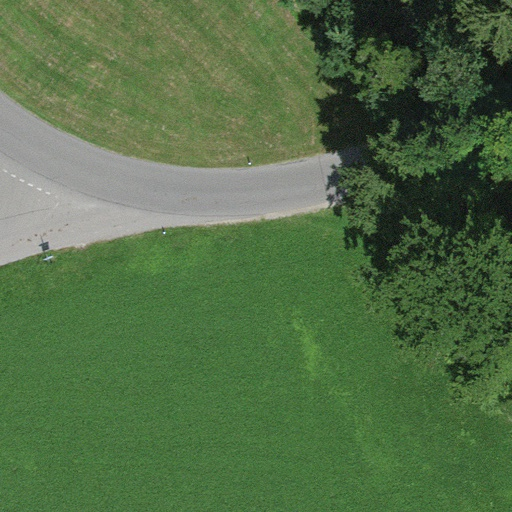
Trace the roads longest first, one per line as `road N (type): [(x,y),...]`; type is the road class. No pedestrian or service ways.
road 1 (unclassified): [(511,122),(332,174),(222,186),(105,177)]
road 2 (unclassified): [(105,177),(51,156),(0,121)]
